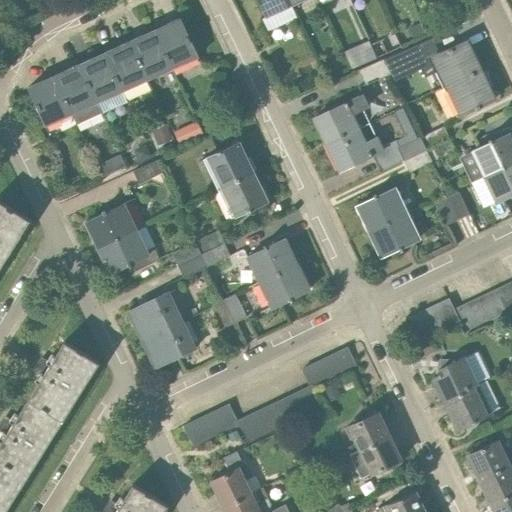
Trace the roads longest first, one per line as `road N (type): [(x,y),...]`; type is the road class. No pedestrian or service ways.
road 1 (residential): [(363,308),(215,0)]
road 2 (residential): [(141,415),(363,308)]
road 3 (residential): [(457,511),(363,308)]
road 4 (residential): [(363,308),(511,236)]
road 5 (residential): [(125,383),(59,245)]
road 6 (residential): [(44,511),(125,383)]
road 7 (residential): [(0,81),(46,29),(111,0)]
road 8 (residential): [(59,245),(0,122)]
